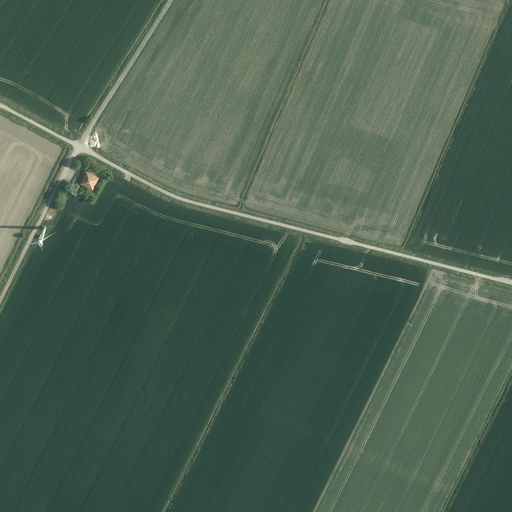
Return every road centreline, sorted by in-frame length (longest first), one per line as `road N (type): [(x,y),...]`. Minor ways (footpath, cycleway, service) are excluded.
road 1 (unclassified): [(511,282),(171,195),(0,104)]
road 2 (track): [(79,147),(0,302)]
road 3 (track): [(79,147),(171,0)]
